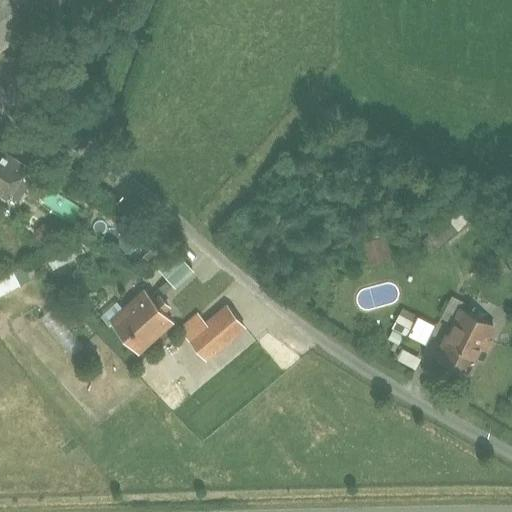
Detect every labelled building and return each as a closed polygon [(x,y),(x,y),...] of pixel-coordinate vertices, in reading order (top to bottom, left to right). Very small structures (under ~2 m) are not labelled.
[(0,0),(0,39),(51,0),(0,0)] [(95,0),(93,5),(118,15),(124,0),(95,0)] [(0,192),(7,198),(28,165),(0,147),(0,192)] [(444,218),(417,241),(427,253),(454,230),(444,218)] [(387,257),(381,234),(358,240),(364,263),(387,257)] [(150,267),(168,286),(187,269),(169,249),(150,267)] [(0,273),(0,291),(26,279),(19,264),(0,273)] [(114,320),(139,349),(172,320),(147,291),(114,320)] [(417,341),(427,322),(396,307),(387,327),(417,341)] [(436,352),(468,374),(498,328),(465,307),(436,352)] [(213,352),(242,328),(227,310),(198,334),(213,352)]
